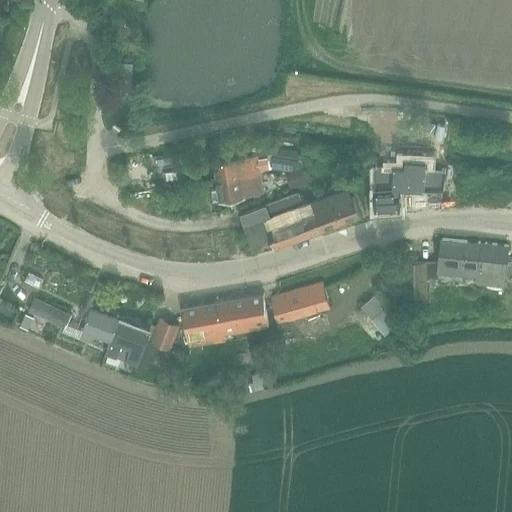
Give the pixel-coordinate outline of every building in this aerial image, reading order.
[(117,100),(132,100),(134,62),(119,61),(117,100)] [(399,164),(375,165),(376,212),(401,211),(400,192),(426,193),(426,181),(446,184),(447,171),(453,129),(436,127),(430,169),(427,169),(427,168),(399,167),(399,164)] [(239,158),(214,162),(218,180),(237,176),(242,175),(242,177),(252,175),(261,173),(260,171),(271,169),(278,170),(289,171),(297,170),(297,167),(297,166),(298,154),(299,151),(267,146),(265,157),(258,158),(257,154),(239,158)] [(144,156),(135,157),(136,164),(145,163),(144,156)] [(290,175),(286,176),(290,189),(310,182),(307,169),(297,170),(289,171),(290,175)] [(237,176),(218,180),(221,200),(246,196),(264,192),(264,191),(261,175),(261,173),(252,175),(242,177),(242,175),(237,176)] [(240,213),(241,218),(252,245),(272,237),(276,248),(361,216),(349,185),(304,203),(299,190),(240,213)] [(427,261),(401,263),(403,295),(429,294),(428,276),(439,276),(439,269),(476,272),(475,282),(482,282),(483,282),(504,285),(509,246),(509,245),(486,243),(443,238),(440,262),(427,261)] [(271,295),(278,320),(331,305),(324,280),(271,295)] [(381,288),(362,306),(372,318),(392,300),(381,288)] [(183,304),(186,323),(190,344),(227,338),(225,329),(269,322),(264,291),(183,304)] [(73,315),(36,296),(29,309),(66,328),(73,315)] [(112,338),(106,351),(112,339),(121,315),(92,304),(79,337),(95,343),(99,333),(112,338)] [(26,314),(21,325),(29,329),(34,317),(26,314)] [(112,339),(106,351),(106,352),(138,364),(149,337),(171,346),(179,324),(161,317),(157,330),(121,315),(112,339)] [(174,346),(172,351),(180,355),(182,349),(174,346)] [(263,372),(243,375),(246,390),(265,387),(265,385),(263,372)]
